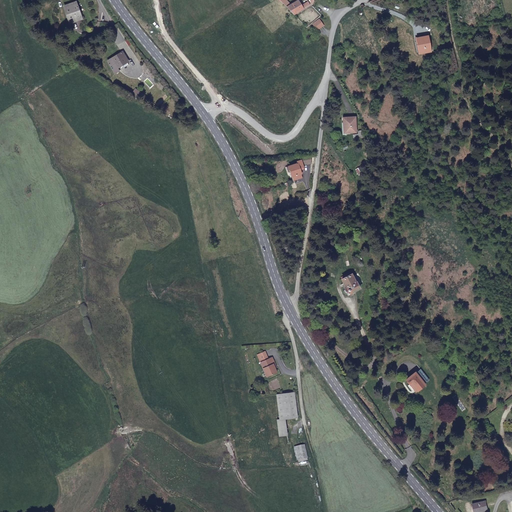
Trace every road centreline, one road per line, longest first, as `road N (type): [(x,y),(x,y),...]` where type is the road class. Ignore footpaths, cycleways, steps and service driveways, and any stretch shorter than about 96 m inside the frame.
road 1 (primary): [(290,310),(342,395),(438,511)]
road 2 (residential): [(290,310),(326,92)]
road 3 (primary): [(205,115),(243,179),(290,310)]
road 4 (track): [(325,511),(304,428),(290,310)]
road 5 (track): [(511,172),(464,94),(446,0)]
road 6 (residential): [(326,92),(284,139),(233,107),(205,115)]
road 7 (primary): [(115,0),(205,115)]
road 8 (unknown): [(290,310),(354,356),(359,351),(342,306)]
road 9 (track): [(156,0),(166,36),(219,107)]
